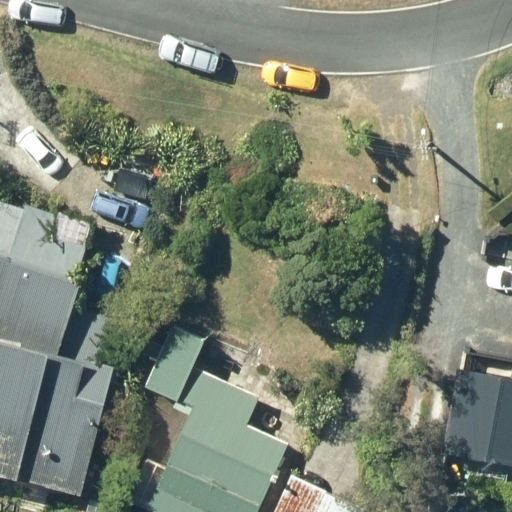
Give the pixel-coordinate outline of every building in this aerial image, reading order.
[(18,467),(88,487),(123,360),(69,346),(89,267),(0,242),(0,438),(25,445),(18,467)] [(197,409),(151,511),(260,511),(297,436),(255,419),(267,388),(203,362),(214,332),(178,320),(154,380),(184,394),(181,401),(197,409)] [(448,444),(511,456),(511,372),(463,363),(448,444)] [(135,486),(154,496),(170,463),(152,454),(135,486)] [(384,511),(298,468),(277,511),(384,511)]
